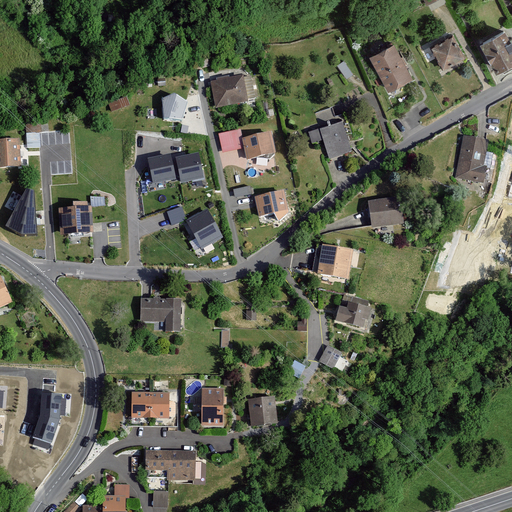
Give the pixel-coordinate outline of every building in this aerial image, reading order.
[(511,41),(505,29),(481,42),(496,71),(511,61),(511,41)] [(452,34),(429,47),(442,69),(465,56),(452,34)] [(394,44),(370,56),(389,90),(412,78),(394,44)] [(251,78),(212,85),(217,108),(256,100),(251,78)] [(163,101),(164,120),(181,121),(187,104),(176,96),(163,101)] [(127,98),(109,104),(112,113),(130,106),(127,98)] [(316,113),(318,123),(334,118),(331,109),(316,113)] [(329,159),(351,153),(340,116),(334,118),(318,123),(329,159)] [(47,126),(27,126),(27,148),(38,147),(38,132),(47,132),(47,126)] [(241,131),(221,135),(224,152),(244,148),(243,140),(241,131)] [(243,140),(244,148),(247,159),(274,153),(270,134),(243,140)] [(487,142),(464,137),(455,178),(483,184),(486,168),(490,169),(493,154),(485,153),(487,142)] [(19,141),(0,141),(0,168),(20,168),(19,141)] [(171,156),(149,160),(154,184),(176,180),(175,176),(180,175),(178,167),(174,168),(172,161),(171,156)] [(199,156),(172,161),(174,168),(178,167),(180,175),(181,184),(203,180),(199,156)] [(27,188),(6,226),(22,234),(37,233),(34,190),(27,188)] [(283,193),(255,198),(259,217),(287,212),(283,193)] [(399,198),(368,203),(372,228),(403,223),(399,198)] [(182,208),(168,214),(172,226),(186,220),(182,208)] [(90,209),(60,211),(61,234),(92,233),(90,209)] [(223,238),(208,211),(187,222),(201,250),(223,238)] [(352,252),(323,247),(319,274),(348,278),(352,252)] [(0,307),(12,302),(0,276),(0,307)] [(347,308),(340,306),(336,320),(362,327),(369,301),(350,297),(347,308)] [(180,301),(141,300),(141,322),(166,322),(166,331),(180,331),(180,301)] [(340,353),(329,346),(320,362),(332,368),(340,353)] [(223,389),(203,389),(202,425),(223,426),(223,389)] [(150,394),(132,393),(132,418),(150,418),(150,394)] [(62,394),(42,394),(41,416),(33,439),(52,445),(61,419),(62,394)] [(168,394),(150,394),(150,418),(168,418),(168,394)] [(274,398),(249,401),(251,426),(277,423),(274,398)] [(146,451),(146,479),(170,479),(170,452),(146,451)] [(195,452),(170,452),(170,479),(195,479),(195,452)] [(168,492),(154,492),(154,508),(168,508),(168,492)] [(104,497),(104,507),(103,511),(124,511),(125,497),(104,497)] [(73,502),(63,511),(75,511),(79,508),(73,502)]
